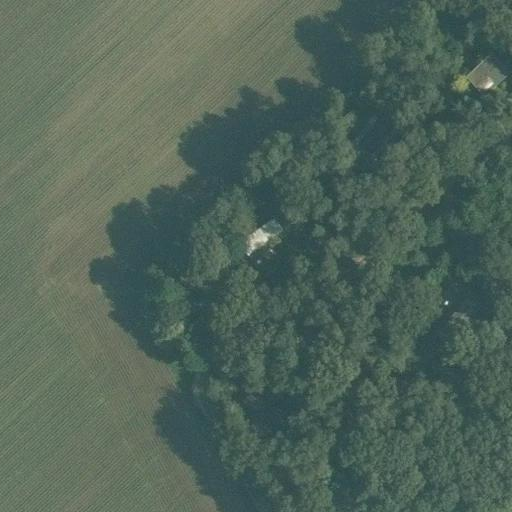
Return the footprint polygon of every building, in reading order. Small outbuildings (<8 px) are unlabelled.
[(489,55),(466,77),(482,93),(505,71),(489,55)] [(372,118),(340,155),(361,173),(393,136),(372,118)] [(240,244),(257,268),(271,257),(262,245),(279,233),(271,222),(240,244)] [(188,308),(202,318),(226,284),(213,274),(188,308)] [(439,332),(452,343),(481,308),(468,297),(439,332)] [(256,392),(241,401),(262,435),(276,426),(256,392)] [(292,490),(322,511),(340,511),(345,505),(303,475),(292,490)]
